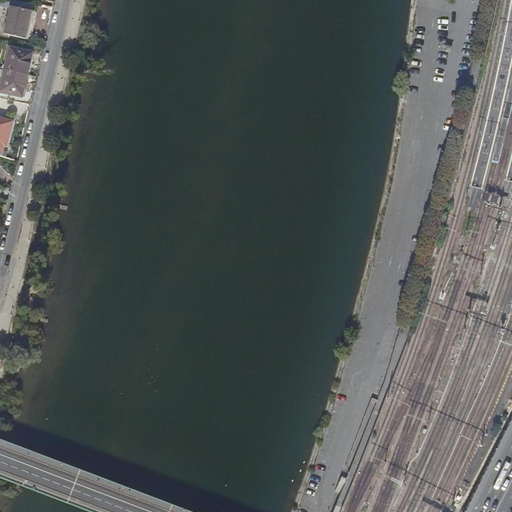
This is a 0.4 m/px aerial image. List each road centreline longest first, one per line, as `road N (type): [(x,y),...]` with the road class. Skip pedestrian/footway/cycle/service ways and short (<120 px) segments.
road 1 (residential): [(65,0),(0,279)]
road 2 (secondary): [(0,457),(138,511)]
